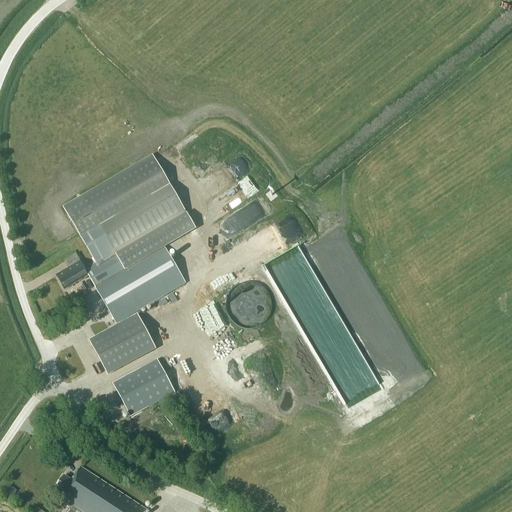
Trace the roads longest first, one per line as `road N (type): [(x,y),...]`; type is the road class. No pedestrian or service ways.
road 1 (unclassified): [(224,511),(118,460),(58,381)]
road 2 (unclassified): [(58,381),(0,242)]
